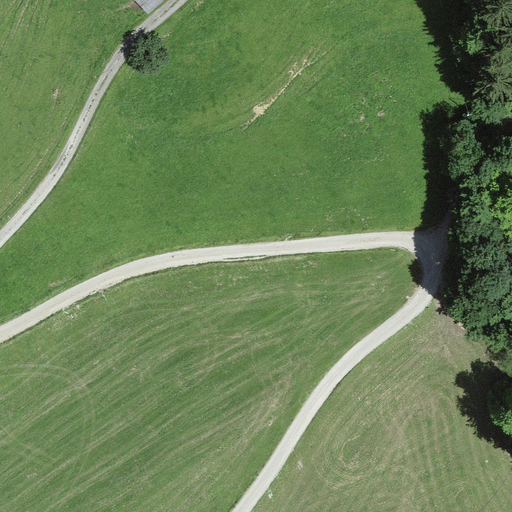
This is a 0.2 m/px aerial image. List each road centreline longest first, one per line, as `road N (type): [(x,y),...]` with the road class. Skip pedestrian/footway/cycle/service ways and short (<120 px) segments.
road 1 (track): [(235,511),(322,379),(418,305),(429,283),(428,258),(416,246),(366,242),(160,264),(0,337)]
road 2 (track): [(0,256),(60,184),(123,67),(190,0)]
road 3 (track): [(428,258),(498,122),(511,112)]
